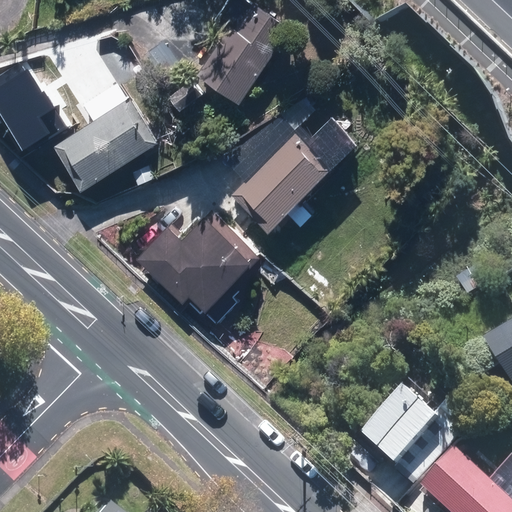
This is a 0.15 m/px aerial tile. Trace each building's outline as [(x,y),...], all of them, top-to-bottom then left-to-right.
[(205,73),(247,101),(297,27),(256,0),(230,0),(216,22),(232,32),(205,73)] [(61,146),(90,189),(165,141),(137,98),(61,146)] [(239,194),(277,231),(339,167),(300,130),(239,194)] [(199,291),(217,308),(266,257),(217,211),(192,238),(177,223),(147,254),(193,298),(199,291)] [(483,266),(460,281),(471,297),(494,282),(483,266)] [(511,329),(492,341),(511,374),(511,329)] [(373,437),(421,480),(462,436),(414,392),(373,437)] [(511,511),(511,500),(462,453),(429,487),(455,511),(511,511)] [(116,511),(103,501),(93,511),(116,511)]
